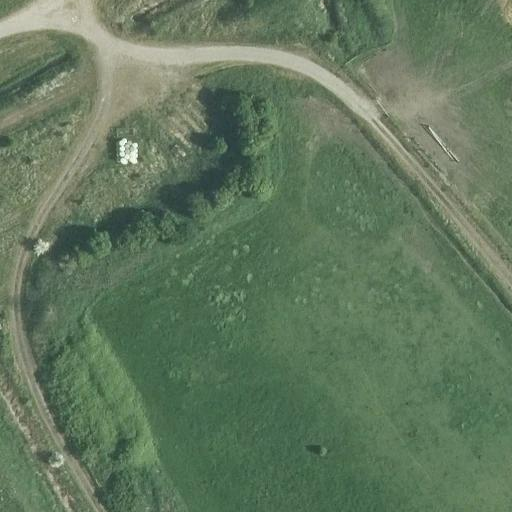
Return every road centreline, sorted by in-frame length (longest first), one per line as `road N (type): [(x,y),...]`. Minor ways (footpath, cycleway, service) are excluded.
road 1 (track): [(75,0),(113,80),(26,234),(24,312),(50,404),(106,511)]
road 2 (track): [(511,280),(382,132),(286,68),(96,38)]
